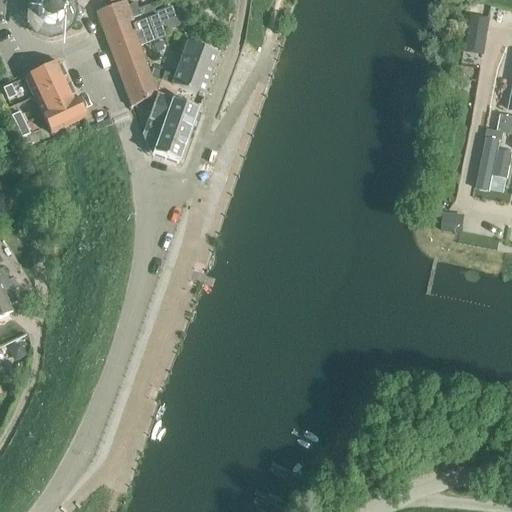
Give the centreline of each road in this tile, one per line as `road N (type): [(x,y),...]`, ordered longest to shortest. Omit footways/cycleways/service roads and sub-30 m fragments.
road 1 (unclassified): [(41,511),(79,453),(121,352),(159,222)]
road 2 (residential): [(159,222),(97,70),(85,55),(26,38),(16,0)]
road 3 (residential): [(511,41),(499,41),(489,62),(464,198),(472,210),(511,218)]
road 4 (residential): [(159,222),(184,184),(232,38)]
road 5 (unclassified): [(373,511),(428,485),(511,473)]
road 6 (track): [(37,325),(35,358),(0,447)]
